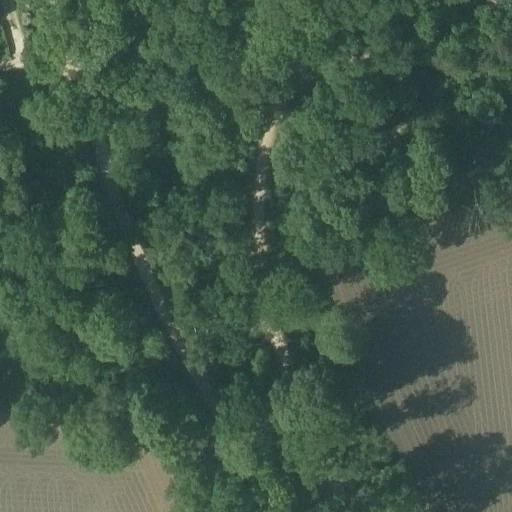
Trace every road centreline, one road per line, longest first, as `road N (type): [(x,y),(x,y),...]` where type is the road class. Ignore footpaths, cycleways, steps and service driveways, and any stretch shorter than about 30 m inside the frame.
road 1 (track): [(347,511),(260,288),(249,214),(268,109),(302,0)]
road 2 (residential): [(277,511),(136,263),(71,57)]
